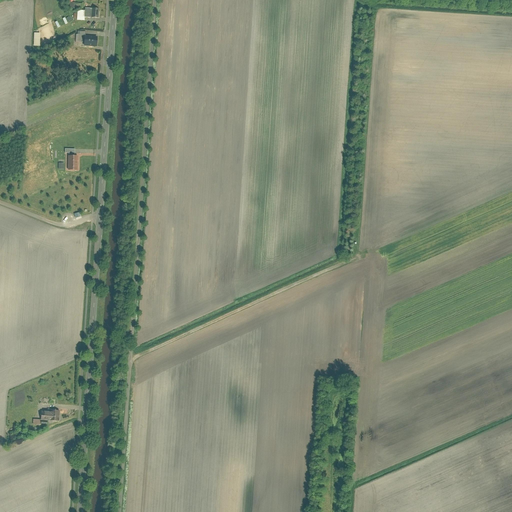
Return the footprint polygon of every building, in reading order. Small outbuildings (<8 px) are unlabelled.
[(99,8),(88,8),(87,10),(87,17),(99,17),(99,8)] [(79,10),(79,19),(87,20),(87,17),(87,10),(79,10)] [(87,31),(79,31),(79,34),(78,34),(78,42),(87,42),(87,37),(87,31)] [(87,42),(86,45),(100,46),(100,37),(87,37),(87,42)] [(76,156),(70,156),(70,170),(79,170),(80,156),(76,156)] [(43,411),(42,419),(61,420),(61,411),(50,410),(50,411),(43,411)] [(39,413),(30,412),(29,421),(38,422),(39,413)]
